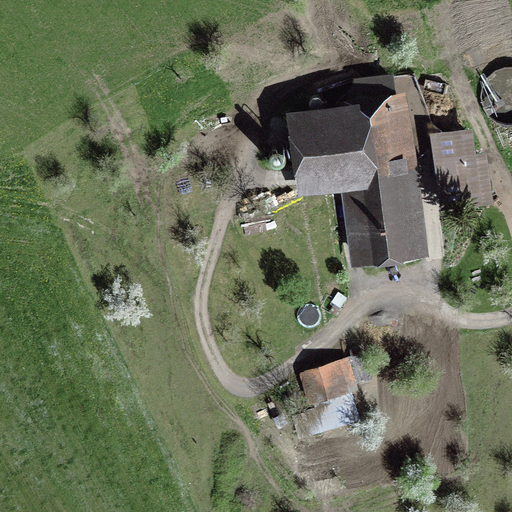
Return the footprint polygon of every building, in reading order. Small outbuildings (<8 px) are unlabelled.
[(357,80),(360,105),(298,114),(309,185),(352,179),(363,254),(415,247),(390,76),(357,80)] [(466,129),(436,133),(446,204),(479,199),(473,154),(469,155),(466,129)] [(363,352),(347,356),(354,383),(371,377),(363,352)] [(341,392),(332,361),(305,370),(315,401),(341,392)] [(351,392),(314,402),(321,427),(358,417),(351,392)] [(312,414),(301,417),(306,432),(316,429),(312,414)]
